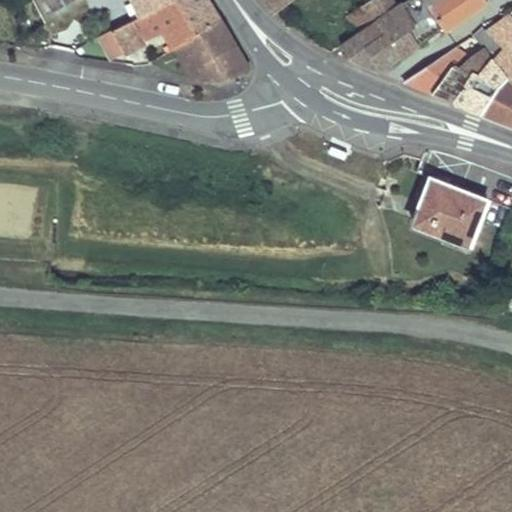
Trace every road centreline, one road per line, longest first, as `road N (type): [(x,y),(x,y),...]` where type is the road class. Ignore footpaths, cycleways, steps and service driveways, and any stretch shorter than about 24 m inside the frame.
road 1 (residential): [(0,297),(441,327),(511,341)]
road 2 (residential): [(0,74),(209,117),(283,102),(308,74)]
road 3 (secondary): [(308,74),(346,96),(511,146)]
